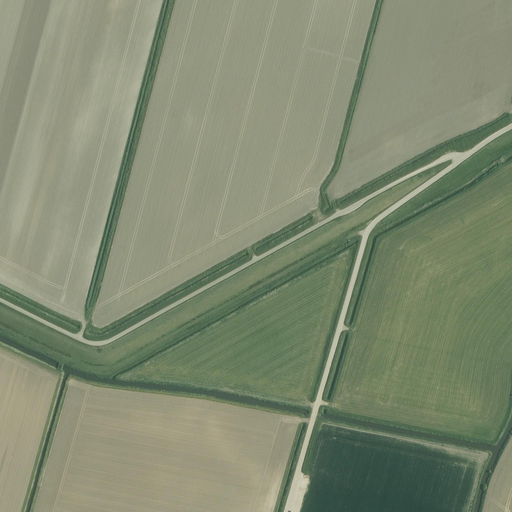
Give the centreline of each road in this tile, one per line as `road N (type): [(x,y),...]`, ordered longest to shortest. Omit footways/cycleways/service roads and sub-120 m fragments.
road 1 (unclassified): [(462,158),(420,169),(104,342),(78,339),(0,299)]
road 2 (unclassified): [(286,511),(365,236),(380,216),(462,158)]
road 3 (track): [(511,148),(368,231)]
